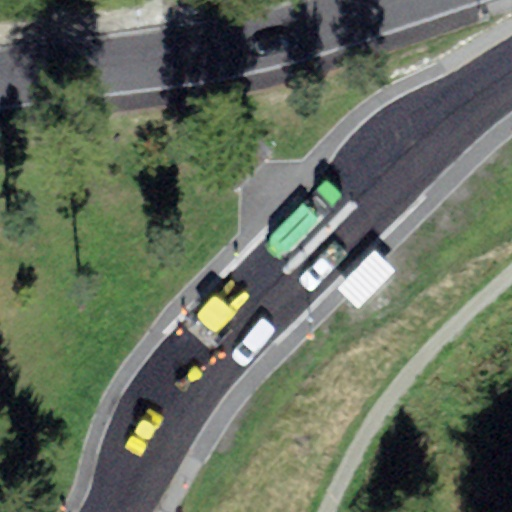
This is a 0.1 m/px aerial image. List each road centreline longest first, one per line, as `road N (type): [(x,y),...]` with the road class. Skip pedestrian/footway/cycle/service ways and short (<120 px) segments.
road 1 (tertiary): [(511,73),(419,134),(266,282),(202,368),(117,511)]
road 2 (residential): [(399,0),(215,48),(0,86)]
